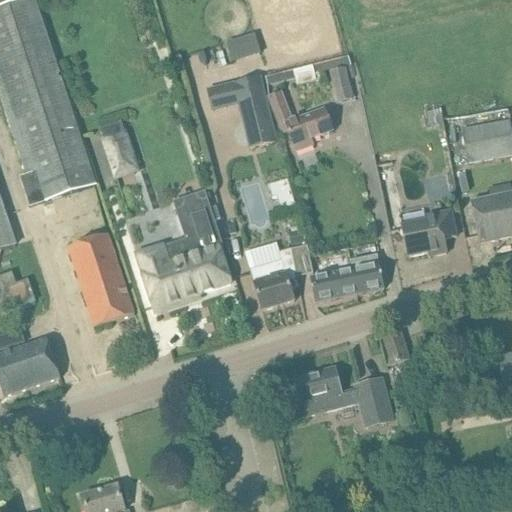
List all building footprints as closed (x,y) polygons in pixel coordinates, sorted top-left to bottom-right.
[(29,209),(95,188),(33,0),(29,0),(0,9),(0,91),(28,176),(20,179),(29,209)] [(232,63),(260,56),(254,34),(226,41),(232,63)] [(196,52),(181,59),(191,78),(206,71),(196,52)] [(348,58),(311,66),(312,67),(313,75),(345,67),(350,66),(348,58)] [(293,71),(266,78),(268,87),(295,80),(293,71)] [(346,72),(332,75),(339,104),(354,101),(346,72)] [(207,92),(211,106),(246,98),(251,117),(243,119),(250,150),(275,145),(261,80),(207,92)] [(283,99),(274,102),(270,104),(276,118),(283,136),(289,134),(297,153),(313,147),(311,142),(333,133),(325,112),(292,124),(283,99)] [(468,165),(511,156),(511,133),(510,123),(462,132),(468,165)] [(111,165),(115,177),(136,170),(132,158),(111,165)] [(288,182),(269,187),(273,200),(278,199),(282,212),(296,207),(288,182)] [(511,195),(471,204),(480,246),(511,239),(511,195)] [(200,301),(198,297),(231,286),(227,275),(230,275),(222,249),(213,222),(220,220),(216,209),(209,211),(205,197),(178,206),(189,242),(183,244),(188,259),(169,266),(163,248),(136,257),(142,275),(141,275),(155,316),(200,301)] [(402,228),(409,259),(436,254),(437,257),(447,255),(444,241),(457,238),(451,213),(436,216),(437,220),(402,228)] [(291,234),(294,246),(306,243),(303,231),(291,234)] [(68,250),(95,330),(135,317),(108,237),(68,250)] [(278,245),(246,255),(262,313),(294,304),(291,292),(299,289),(295,276),(296,276),(291,251),(291,250),(280,253),(278,245)] [(291,251),(296,276),(297,279),(313,276),(310,260),(307,248),(291,251)] [(377,255),(356,259),(358,272),(311,282),(316,305),(384,290),(377,255)] [(0,279),(0,314),(34,303),(28,283),(16,287),(12,275),(0,279)] [(0,352),(24,345),(20,333),(0,339),(0,352)] [(392,368),(409,362),(401,337),(384,342),(388,353),(387,353),(392,368)] [(0,356),(0,394),(2,400),(60,381),(47,341),(0,356)] [(503,381),(511,379),(511,357),(509,358),(509,356),(499,358),(503,381)] [(357,391),(341,396),(335,371),(294,382),(280,386),(290,423),(360,405),(367,429),(392,423),(382,383),(356,390),(357,391)] [(425,468),(414,470),(416,480),(427,478),(425,468)] [(124,511),(117,488),(82,499),(85,511),(124,511)] [(437,491),(420,494),(423,511),(440,508),(437,491)] [(414,500),(403,503),(404,511),(422,511),(419,496),(414,497),(414,500)] [(373,511),(397,511),(395,500),(372,505),(373,511)]
